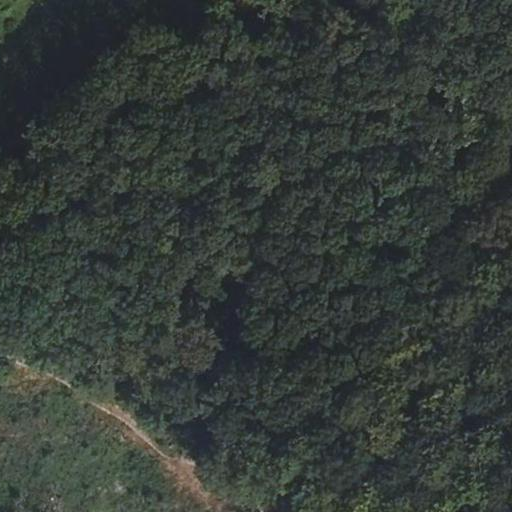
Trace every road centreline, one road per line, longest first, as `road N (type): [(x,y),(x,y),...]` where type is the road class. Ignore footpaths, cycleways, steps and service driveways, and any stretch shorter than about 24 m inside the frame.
road 1 (motorway): [(434,0),(164,511)]
road 2 (motorway): [(222,511),(483,0)]
